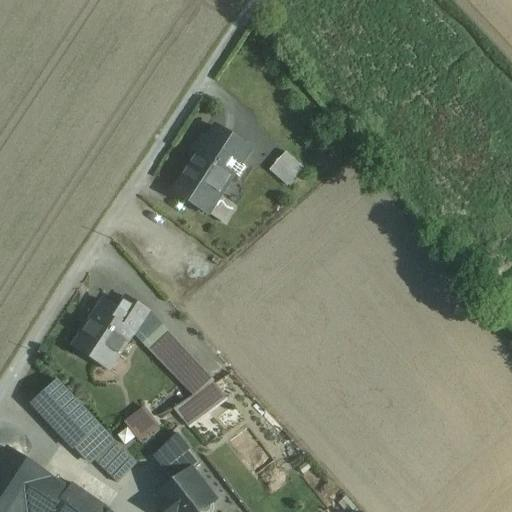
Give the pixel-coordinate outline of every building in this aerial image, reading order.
[(249,149),(217,128),(209,141),(202,137),(194,149),(200,153),(201,154),(233,174),(234,174),(239,177),(245,167),(240,164),(249,149)] [(200,153),(175,192),(208,214),(234,174),(233,174),(201,154),(200,153)] [(302,165),(283,153),(269,176),(288,188),(302,165)] [(114,321),(99,311),(75,348),(105,368),(114,354),(118,356),(132,335),(134,336),(149,313),(128,299),(114,321)] [(134,336),(194,396),(176,410),(189,426),(228,398),(213,381),(149,313),(134,336)] [(100,426),(58,381),(33,404),(75,449),(100,426)] [(146,410),(127,424),(139,441),(158,426),(146,410)] [(75,449),(89,463),(103,449),(113,440),(100,426),(75,449)] [(136,465),(113,440),(103,449),(104,449),(128,473),(136,465)] [(128,473),(104,449),(94,460),(118,484),(128,473)] [(49,476),(9,450),(0,463),(0,493),(26,511),(49,476)] [(191,450),(164,471),(175,485),(192,471),(193,472),(202,465),(191,450)] [(192,471),(175,485),(162,495),(169,504),(162,510),(163,511),(212,511),(213,511),(213,506),(212,504),(216,501),(193,472),(192,471)] [(26,511),(25,511),(53,511),(69,490),(49,476),(26,511)] [(109,511),(110,510),(73,484),(69,490),(53,511),(109,511)] [(25,511),(26,511),(0,493),(0,511),(25,511)]
